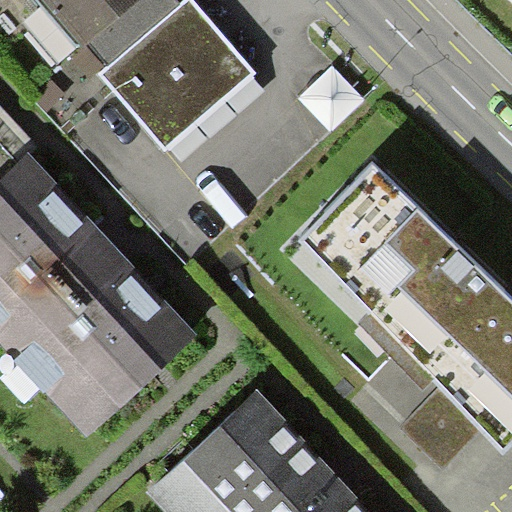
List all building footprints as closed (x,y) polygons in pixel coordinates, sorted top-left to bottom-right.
[(97,71),(171,9),(163,0),(20,0),(71,59),(78,49),(97,71)] [(150,151),(241,75),(179,2),(171,9),(97,71),(88,78),(150,151)] [(0,349),(74,430),(186,327),(106,240),(26,153),(0,176),(0,349)] [(498,452),(511,437),(511,309),(369,172),(291,253),(498,452)] [(160,511),(361,511),(336,486),(249,395),(144,495),(160,511)]
